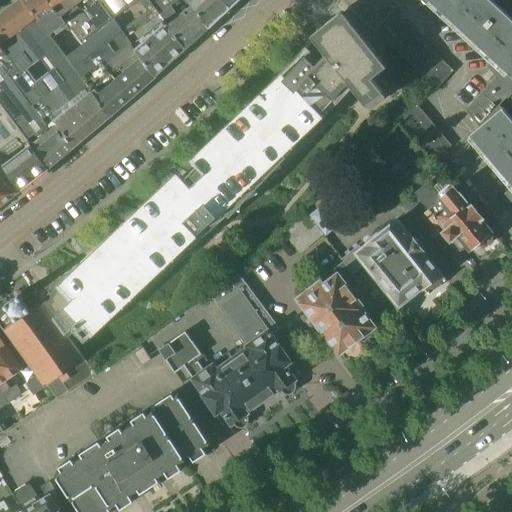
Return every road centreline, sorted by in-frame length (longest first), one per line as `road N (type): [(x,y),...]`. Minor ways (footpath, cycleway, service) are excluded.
road 1 (residential): [(280,0),(0,238)]
road 2 (residential): [(511,298),(385,400),(221,511)]
road 3 (primary): [(464,426),(347,511)]
